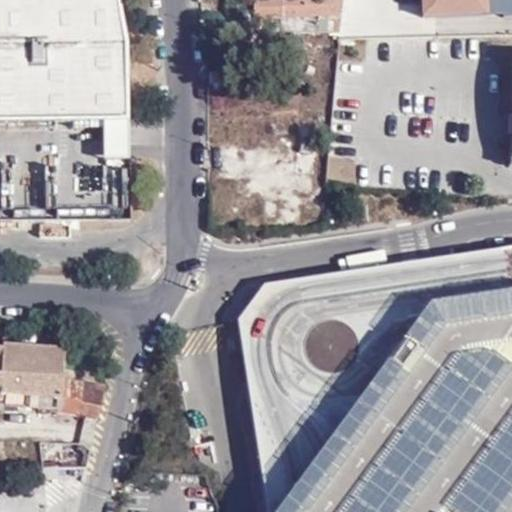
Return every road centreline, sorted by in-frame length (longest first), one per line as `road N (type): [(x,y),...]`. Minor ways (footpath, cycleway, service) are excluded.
road 1 (unclassified): [(511,218),(257,263),(180,253)]
road 2 (unclassified): [(169,0),(180,253)]
road 3 (unclassified): [(180,253),(166,296),(141,313),(0,292)]
